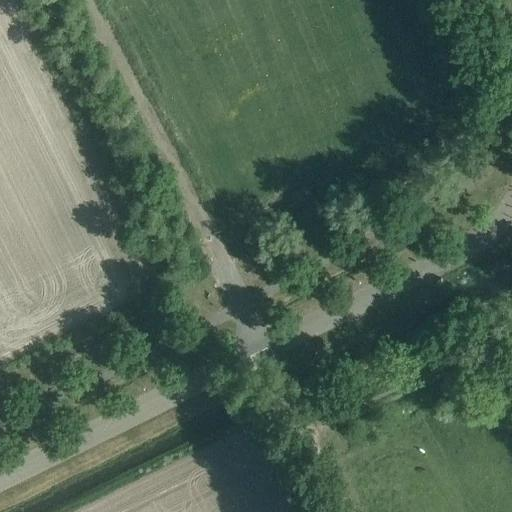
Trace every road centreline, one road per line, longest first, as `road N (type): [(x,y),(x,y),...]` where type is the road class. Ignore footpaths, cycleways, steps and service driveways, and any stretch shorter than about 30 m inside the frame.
road 1 (unclassified): [(87,0),(261,348)]
road 2 (unclassified): [(261,348),(471,244),(511,202)]
road 3 (unclassified): [(261,348),(0,478)]
road 4 (track): [(303,428),(511,331)]
road 5 (unclassified): [(345,511),(261,348)]
